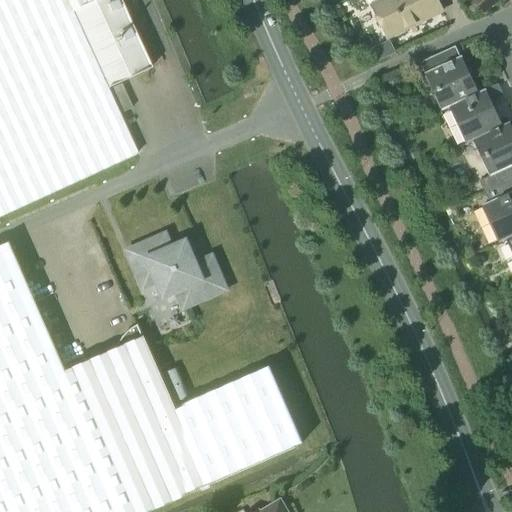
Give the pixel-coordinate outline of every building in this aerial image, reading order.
[(0,0),(0,214),(101,169),(136,152),(106,87),(150,67),(119,0),(0,0)] [(436,0),(376,0),(378,2),(372,5),(387,37),(441,10),(436,0)] [(473,0),(484,12),(497,0),(473,0)] [(368,51),(371,57),(373,61),(394,51),(389,41),(368,51)] [(419,62),(442,110),(450,107),(498,84),(497,83),(478,92),(455,46),(419,62)] [(110,88),(121,112),(132,107),(121,82),(110,88)] [(490,102),(503,95),(498,84),(450,107),(466,143),(510,122),(509,122),(501,126),(490,102)] [(511,127),(510,122),(466,143),(466,144),(475,140),(491,175),(480,180),(485,191),(511,178),(511,127)] [(511,178),(485,191),(490,201),(482,204),(499,242),(505,240),(511,236),(511,178)] [(185,241),(170,248),(165,234),(127,250),(139,278),(152,273),(163,297),(176,291),(183,308),(225,289),(211,256),(194,263),(185,241)] [(0,244),(0,511),(140,511),(301,442),(268,367),(172,409),(134,324),(130,326),(127,328),(125,331),(122,333),(120,336),(118,339),(120,344),(60,370),(4,242),(0,244)] [(287,511),(280,499),(259,511),(258,510),(254,511),(243,511),(242,509),(236,511),(287,511)]
